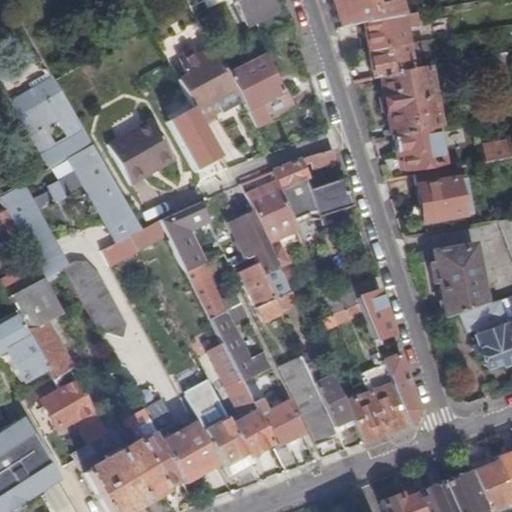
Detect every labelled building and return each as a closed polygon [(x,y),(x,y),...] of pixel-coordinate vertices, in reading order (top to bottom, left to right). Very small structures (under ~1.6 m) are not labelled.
[(231,0),(242,21),(275,5),(272,0),(231,0)] [(325,0),(334,27),(362,22),(399,15),(394,0),(391,0),(369,8),(366,0),(325,0)] [(361,50),(367,49),(367,51),(416,42),(415,36),(403,38),(402,28),(416,26),(414,12),(399,15),(362,22),(364,36),(359,37),(361,50)] [(367,51),(370,67),(349,71),(352,83),(380,77),(410,71),(407,59),(419,57),(416,42),(367,51)] [(185,74),(176,79),(199,122),(213,115),(209,106),(214,103),(219,111),(239,101),(225,74),(211,46),(197,54),(194,48),(176,57),(185,74)] [(506,51),(498,53),(504,81),(511,79),(506,51)] [(498,53),(465,60),(470,86),(470,87),(504,81),(498,53)] [(99,55),(85,62),(106,99),(118,92),(99,55)] [(262,55),(225,74),(239,101),(246,114),(253,128),(264,122),(257,105),(281,93),(262,55)] [(455,76),(457,88),(470,86),(465,60),(445,64),(447,78),(455,76)] [(384,113),(386,114),(390,136),(435,128),(438,128),(427,68),(410,71),(380,77),(383,95),(381,95),(379,98),(381,111),(384,113)] [(63,74),(53,78),(62,94),(66,101),(76,95),(63,74)] [(10,102),(40,155),(48,170),(67,159),(92,145),(78,121),(67,127),(52,100),(62,94),(53,78),(53,77),(10,102)] [(281,93),(257,105),(264,122),(288,109),(281,93)] [(62,94),(52,100),(67,127),(78,121),(74,115),(66,101),(62,94)] [(172,161),(150,121),(107,146),(130,186),(172,161)] [(403,170),(441,164),(435,128),(390,136),(393,156),(400,155),(403,170)] [(511,138),(481,145),(484,162),(511,157),(511,138)] [(92,145),(67,159),(114,242),(128,236),(139,230),(92,145)] [(301,166),(308,164),(310,169),(335,161),(331,149),(308,156),(306,157),(275,170),(269,172),(273,182),(277,190),(292,226),(306,221),(316,221),(315,218),(349,206),(341,179),(306,190),(303,179),(305,177),(301,166)] [(0,182),(0,197),(23,184),(42,173),(39,167),(9,184),(6,179),(0,182)] [(453,168),(412,175),(414,186),(455,179),(453,168)] [(455,179),(414,186),(418,209),(423,208),(425,222),(461,215),(455,179)] [(277,190),(273,182),(243,195),(247,203),(277,190)] [(23,184),(0,197),(0,201),(5,210),(21,240),(33,262),(43,279),(44,279),(63,269),(67,266),(23,184)] [(247,203),(252,213),(263,236),(275,230),(278,238),(295,231),(292,226),(277,190),(247,203)] [(198,203),(157,221),(175,257),(192,248),(184,231),(207,221),(198,203)] [(0,220),(13,244),(21,240),(5,210),(0,212),(0,220)] [(236,240),(241,252),(225,259),(229,268),(234,265),(252,257),(260,275),(277,267),(270,252),(266,243),(263,236),(252,213),(235,220),(242,237),(236,240)] [(511,217),(496,220),(511,263),(511,217)] [(275,230),(263,236),(266,243),(278,238),(275,230)] [(128,236),(114,242),(121,255),(134,248),(128,236)] [(439,293),(441,293),(445,318),(449,316),(456,314),(482,305),(473,245),(432,253),(433,264),(429,265),(432,282),(437,282),(439,293)] [(192,248),(175,257),(184,273),(200,265),(192,248)] [(278,248),(270,252),(277,267),(285,263),(278,248)] [(252,257),(234,265),(254,308),(261,322),(279,313),(272,300),(260,275),(252,257)] [(0,283),(0,286),(6,298),(43,279),(33,262),(7,276),(9,279),(0,283)] [(63,269),(74,291),(97,331),(120,339),(125,326),(117,324),(114,323),(113,313),(112,303),(98,277),(88,276),(84,276),(84,271),(85,264),(73,263),(67,266),(63,269)] [(84,271),(84,276),(88,276),(98,277),(85,264),(84,271)] [(200,265),(184,273),(207,320),(239,304),(233,293),(224,297),(228,304),(221,307),(200,265)] [(12,312),(15,317),(45,368),(52,380),(54,379),(68,370),(42,324),(62,314),(44,279),(43,279),(6,298),(5,298),(12,312)] [(350,286),(322,294),(331,314),(342,309),(356,303),(354,298),(350,286)] [(289,291),(272,300),(279,313),(295,305),(289,291)] [(356,303),(360,312),(371,341),(391,334),(377,291),(354,298),(356,303)] [(511,295),(497,300),(511,339),(511,295)] [(499,363),(501,367),(511,362),(511,339),(497,300),(482,305),(456,314),(463,334),(472,330),(475,336),(473,337),(483,366),(487,367),(499,363)] [(113,313),(114,323),(117,324),(125,326),(115,308),(112,303),(113,313)] [(342,309),(346,318),(360,312),(356,303),(342,309)] [(239,304),(207,320),(223,351),(232,369),(240,384),(269,368),(261,352),(249,358),(230,323),(244,316),(239,304)] [(0,318),(0,325),(15,317),(12,312),(0,318)] [(316,321),(320,330),(335,323),(331,314),(316,321)] [(445,318),(438,320),(441,327),(451,323),(449,316),(445,318)] [(0,350),(2,350),(19,382),(45,368),(15,317),(0,325),(0,350)] [(223,351),(208,358),(218,377),(232,369),(223,351)] [(379,360),(381,364),(406,426),(410,425),(416,411),(397,353),(379,360)] [(377,354),(370,356),(374,367),(381,364),(379,360),(377,354)] [(305,355),(300,358),(333,427),(349,420),(341,402),(329,377),(323,380),(314,361),(309,363),(305,355)] [(276,368),(313,445),(337,436),(335,431),(333,427),(300,358),(276,368)] [(357,374),(365,392),(384,434),(406,426),(381,364),(374,367),(357,374)] [(228,424),(246,458),(271,446),(250,404),(240,384),(232,369),(218,377),(217,378),(236,415),(237,420),(228,424)] [(55,429),(72,419),(87,446),(105,435),(68,370),(54,379),(52,380),(58,391),(39,401),(55,429)] [(31,404),(37,393),(35,389),(21,397),(27,406),(31,404)] [(365,392),(341,402),(349,420),(351,423),(361,443),(384,434),(365,392)] [(258,399),(250,404),(271,446),(272,448),(302,434),(285,401),(264,412),(258,399)] [(224,418),(215,400),(192,412),(227,475),(249,464),(246,458),(228,424),(224,418)] [(145,439),(134,445),(160,491),(180,480),(154,434),(141,410),(132,415),(134,420),(145,439)] [(188,416),(173,424),(179,436),(194,428),(190,421),(188,416)] [(134,420),(124,425),(134,443),(134,445),(145,439),(134,420)] [(351,423),(349,420),(333,427),(335,431),(351,423)] [(55,477),(22,421),(0,434),(0,511),(4,511),(33,495),(31,492),(55,477)] [(173,424),(154,434),(180,480),(212,462),(197,434),(194,428),(179,436),(173,424)] [(73,459),(73,461),(102,511),(126,511),(160,492),(160,491),(134,445),(134,443),(98,464),(90,450),(88,451),(73,459)] [(88,451),(85,446),(70,455),(73,459),(88,451)] [(511,454),(494,462),(511,503),(511,502),(511,454)] [(471,471),(475,479),(487,509),(488,511),(490,511),(506,505),(509,511),(511,510),(511,503),(494,462),(472,470),(471,471)] [(462,476),(444,484),(456,511),(480,511),(487,509),(475,479),(465,483),(462,476)] [(428,497),(417,501),(422,511),(456,511),(444,484),(426,490),(428,497)] [(378,502),(382,511),(422,511),(417,501),(412,489),(407,491),(410,498),(401,501),(399,494),(378,502)] [(407,491),(399,494),(401,501),(410,498),(407,491)]
